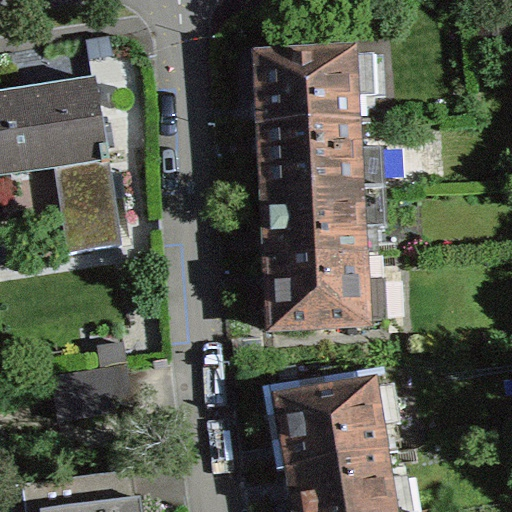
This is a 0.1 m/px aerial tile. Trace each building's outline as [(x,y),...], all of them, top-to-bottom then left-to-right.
[(258,67),(261,128),(357,123),(353,53),(258,58),(258,67)] [(0,98),(0,175),(56,167),(69,253),(121,245),(96,84),(17,96),(0,98)] [(265,194),(360,190),(357,123),(261,128),(262,138),(265,194)] [(360,190),(265,194),(265,204),(268,261),(364,256),(360,190)] [(364,256),(268,261),(269,270),(272,330),(367,326),(364,256)] [(69,416),(129,407),(124,379),(122,368),(63,377),(69,416)] [(290,469),(384,453),(373,385),(279,400),(281,412),(290,469)] [(393,511),(384,453),(290,469),(292,479),(296,511),(393,511)] [(132,471),(40,483),(43,511),(142,511),(142,508),(140,500),(135,500),(132,471)] [(43,511),(40,483),(7,487),(10,511),(43,511)]
